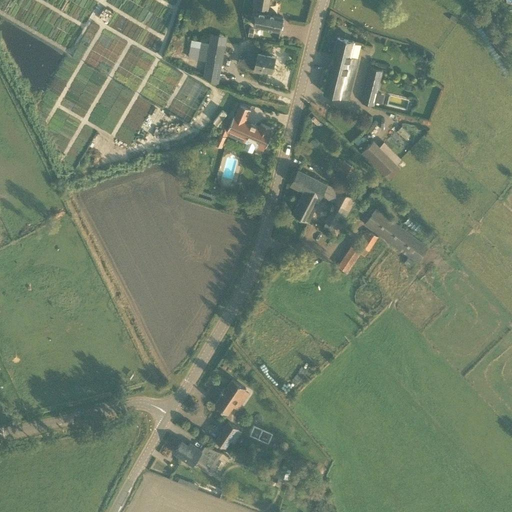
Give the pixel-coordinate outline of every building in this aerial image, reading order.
[(264,27),(280,31),(281,29),(283,28),(283,25),(282,23),(283,17),(267,14),(267,10),(269,0),(257,0),(256,8),(256,12),(253,25),(264,27)] [(483,0),(480,4),(486,10),(491,5),(495,0),(483,0)] [(348,99),(359,58),(351,56),(354,42),(338,37),(324,93),(348,99)] [(218,84),(225,45),(209,43),(203,77),(210,82),(218,84)] [(271,71),(275,56),(247,50),(243,67),(254,69),(261,71),(262,69),(271,71)] [(374,106),(383,72),(370,69),(362,102),(374,106)] [(220,121),(228,108),(221,104),(214,117),(220,121)] [(216,141),(215,142),(215,144),(222,147),(229,130),(246,138),(244,142),(246,143),(244,148),(252,152),(254,146),(256,147),(258,144),(265,147),(272,132),(268,130),(270,126),(261,122),(259,127),(245,121),(249,110),(239,105),(229,128),(223,125),(216,141)] [(383,176),(384,175),(389,180),(401,168),(395,163),(396,163),(372,140),(360,152),(383,176)] [(215,142),(201,145),(203,154),(206,153),(205,148),(215,145),(215,144),(215,142)] [(347,178),(353,167),(340,159),(336,167),(339,168),(337,171),(347,178)] [(307,192),(315,177),(298,169),(290,184),(303,191),(307,192)] [(356,198),(315,177),(307,192),(303,191),(292,213),(308,221),(321,196),(335,203),(322,227),(337,235),(356,198)] [(417,264),(426,251),(429,247),(377,209),(365,225),(417,264)] [(378,237),(367,230),(358,243),(369,251),(372,245),(378,237)] [(339,267),(346,272),(360,253),(352,248),(339,267)] [(228,413),(245,387),(232,378),(226,387),(225,386),(219,394),(221,395),(215,404),(228,413)] [(220,434),(230,440),(238,428),(228,421),(220,434)] [(188,445),(181,441),(174,451),(188,460),(191,455),(196,459),(195,460),(210,470),(222,452),(205,445),(201,451),(189,443),(188,445)] [(265,478),(277,482),(282,469),(269,465),(265,478)]
